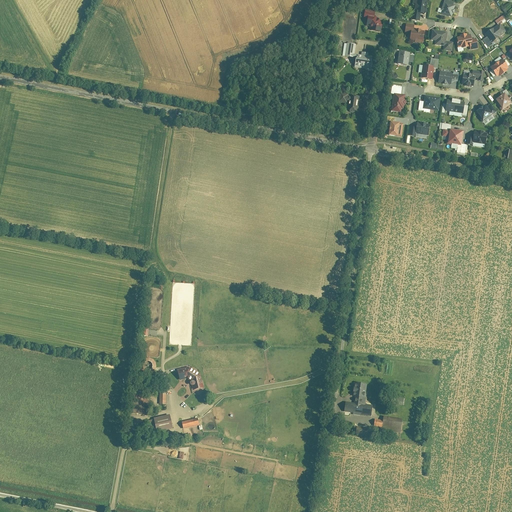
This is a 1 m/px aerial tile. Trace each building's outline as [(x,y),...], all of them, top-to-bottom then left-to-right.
[(426,13),(427,1),(422,0),(414,0),(413,12),(420,12),(426,13)] [(441,14),(451,17),(455,6),(452,5),(454,2),(447,0),(444,0),(441,10),(443,11),(441,14)] [(363,17),(366,18),(365,25),(369,26),(370,27),(370,30),(381,32),(382,25),(377,17),(374,17),(374,12),(365,10),(363,17)] [(495,21),(497,25),(500,23),(508,17),(505,14),(495,21)] [(487,37),(491,43),(506,32),(500,23),(497,25),(485,34),(487,37)] [(404,31),(411,32),(411,29),(413,29),(413,25),(405,24),(404,31)] [(422,42),(424,31),(413,29),(411,29),(411,32),(410,40),(422,42)] [(447,32),(433,30),(431,40),(436,41),(435,45),(444,46),(443,50),(452,51),(454,42),(446,41),(447,32)] [(456,37),(458,49),(469,47),(472,46),(471,39),(470,34),(467,35),(467,33),(459,35),(459,36),(456,37)] [(491,43),(487,37),(482,40),(488,48),(493,45),(491,43)] [(476,38),(471,39),(472,46),(469,47),(469,50),(478,49),(476,38)] [(357,54),(354,54),(356,44),(345,43),(343,56),(356,58),(357,54)] [(371,57),(367,56),(368,53),(361,52),(361,55),(357,54),(356,58),(355,67),(369,70),(371,57)] [(397,64),(407,66),(408,62),(409,54),(409,53),(398,52),(397,64)] [(430,59),(429,66),(434,67),(433,68),(437,69),(439,60),(435,59),(430,59)] [(506,69),(508,68),(501,59),(490,68),(497,77),(498,76),(499,77),(507,70),(506,69)] [(421,78),(432,80),(433,68),(434,67),(429,66),(422,65),(421,78)] [(471,75),(471,76),(474,76),(474,78),(478,78),(478,81),(483,81),(484,71),(472,70),(471,75)] [(438,83),(451,85),(451,82),(452,73),(439,71),(438,83)] [(470,85),(473,86),(474,78),(474,76),(471,76),(471,75),(466,74),(465,75),(462,75),(461,84),(464,85),(464,86),(470,87),(470,85)] [(394,93),(404,95),(405,87),(390,85),(389,93),(394,93)] [(504,93),(508,99),(511,97),(506,90),(503,92),(504,93)] [(348,93),(339,92),(338,102),(347,103),(348,95),(348,93)] [(394,93),(391,111),(400,112),(401,108),(403,109),(403,105),(405,105),(406,100),(404,100),(405,95),(404,95),(394,93)] [(504,93),(495,100),(503,110),(511,103),(508,99),(504,93)] [(354,111),(357,111),(358,106),(362,106),(362,109),(365,109),(367,98),(364,97),(363,101),(359,101),(359,97),(348,95),(347,103),(346,110),(349,110),(349,111),(351,112),(352,112),(354,111)] [(424,102),(423,109),(438,111),(440,97),(425,95),(424,102)] [(447,105),(446,111),(462,113),(463,105),(464,102),(447,100),(447,105)] [(490,103),(486,107),(491,114),(492,115),(496,112),(490,103)] [(475,112),(482,121),(491,114),(486,107),(484,105),(481,107),(481,106),(477,109),(478,110),(475,112)] [(401,137),(403,124),(394,122),(389,122),(387,136),(401,137)] [(415,134),(428,135),(429,124),(417,122),(416,128),(415,134)] [(448,137),(447,144),(458,145),(461,146),(462,144),(463,132),(451,130),(449,130),(443,130),(442,136),(448,137)] [(485,146),(487,133),(474,131),(473,135),(472,144),(485,146)] [(467,145),(462,144),(461,146),(458,145),(456,155),(465,156),(467,145)] [(146,374),(149,374),(151,373),(154,371),(155,368),(155,365),(154,363),(153,360),(150,359),(148,358),(145,358),(142,359),(140,361),(139,364),(139,366),(139,369),(141,372),(143,373),(146,374)] [(188,368),(177,370),(179,380),(185,378),(190,381),(192,388),(202,386),(200,375),(188,368)] [(149,384),(134,383),(131,413),(146,414),(149,384)] [(355,397),(354,404),(365,405),(367,384),(354,383),(353,397),(355,397)] [(354,404),(346,403),(345,413),(371,416),(372,406),(365,405),(354,404)] [(169,416),(153,420),(155,431),(172,427),(169,416)] [(402,419),(383,417),(383,420),(382,427),(381,436),(400,438),(402,419)] [(196,419),(181,422),(183,429),(198,426),(196,419)] [(369,426),(352,424),(351,433),(368,435),(369,426)]
